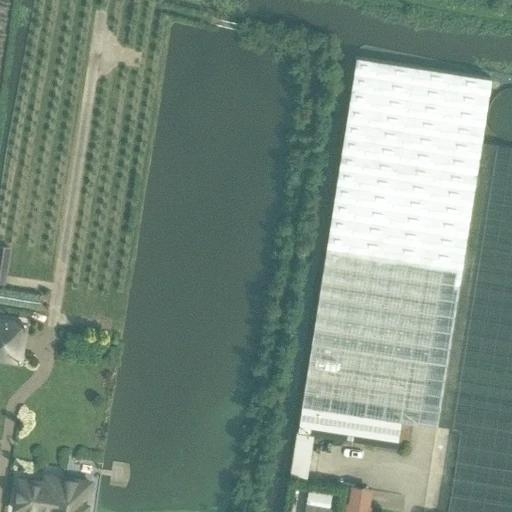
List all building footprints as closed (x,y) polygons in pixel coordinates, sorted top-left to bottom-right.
[(492,77),(357,56),(301,405),(401,421),(436,427),(492,77)] [(0,246),(0,270),(6,271),(9,248),(0,246)] [(0,288),(0,304),(37,310),(40,295),(0,288)] [(0,357),(19,360),(24,325),(0,321),(0,357)] [(306,476),(310,456),(314,432),(397,446),(401,421),(301,405),(291,473),(306,476)] [(44,483),(18,479),(13,509),(29,511),(85,511),(90,482),(45,475),(44,483)] [(368,511),(372,488),(351,485),(346,511),(368,511)] [(309,487),(306,504),(329,507),(332,491),(309,487)]
